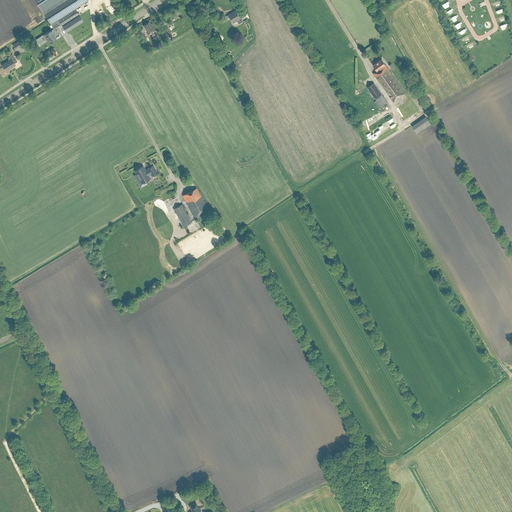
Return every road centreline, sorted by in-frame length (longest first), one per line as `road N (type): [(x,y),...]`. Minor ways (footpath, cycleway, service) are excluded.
road 1 (unclassified): [(117,511),(0,279)]
road 2 (tertiary): [(0,103),(160,0)]
